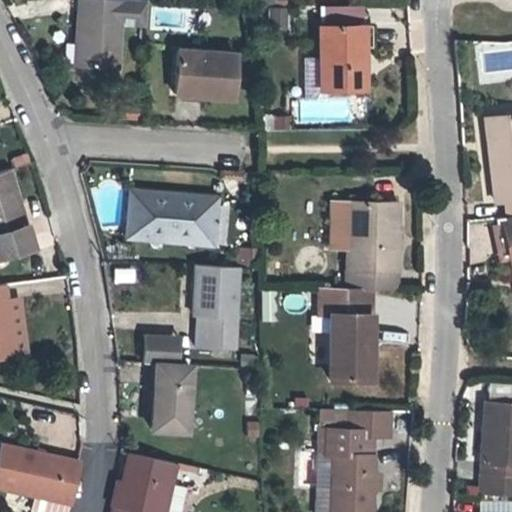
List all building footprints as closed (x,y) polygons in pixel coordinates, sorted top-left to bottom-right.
[(120,0),(76,0),(74,63),(117,65),(120,0)] [(320,87),(324,87),(363,86),(362,23),(319,24),(319,56),(320,87)] [(232,96),(235,53),(177,49),(174,92),(232,96)] [(325,97),(324,87),(320,87),(319,56),(305,57),(306,97),(325,97)] [(283,57),(284,78),(300,77),(299,57),(283,57)] [(505,198),(507,215),(511,213),(511,112),(485,116),(495,200),(505,198)] [(289,131),(290,117),(263,115),(262,129),(289,131)] [(0,249),(31,240),(9,168),(0,170),(0,249)] [(130,189),(129,195),(181,199),(181,193),(130,189)] [(213,242),(213,238),(215,205),(216,195),(181,193),(181,199),(129,195),(126,235),(213,242)] [(330,247),(347,247),(348,201),(330,201),(330,247)] [(396,202),(369,202),(348,201),(347,247),(346,280),(336,280),(336,287),(368,288),(395,288),(396,202)] [(225,206),(215,205),(213,238),(223,239),(225,206)] [(502,215),(511,259),(511,213),(507,215),(502,215)] [(239,266),(258,267),(258,249),(239,249),(239,266)] [(191,312),(195,312),(204,313),(203,345),(233,346),(237,266),(194,263),(191,312)] [(0,355),(27,351),(18,296),(6,299),(4,282),(0,282),(0,355)] [(368,378),(368,288),(336,287),(317,287),(317,313),(329,313),(330,378),(368,378)] [(276,291),(261,291),(261,320),(275,321),(276,291)] [(376,300),(376,335),(413,334),(413,300),(376,300)] [(193,344),(203,345),(204,313),(195,312),(193,344)] [(145,333),(143,362),(154,363),(161,363),(163,334),(145,333)] [(163,334),(161,363),(177,364),(179,335),(163,334)] [(184,429),(189,365),(177,364),(161,363),(154,363),(150,427),(184,429)] [(481,461),(482,461),(506,462),(505,474),(481,472),(480,493),(511,494),(511,402),(484,401),(481,461)] [(349,428),(326,428),(325,453),(316,453),(315,511),(369,511),(369,487),(376,487),(377,473),(370,473),(370,453),(363,453),(363,433),(373,433),(386,434),(387,409),(349,408),(349,428)] [(314,453),(316,453),(325,453),(326,428),(314,428),(314,453)] [(373,453),(373,433),(363,433),(363,453),(370,453),(373,453)] [(0,449),(0,486),(39,495),(69,501),(78,459),(1,443),(0,449)] [(163,511),(175,461),(129,451),(122,481),(121,489),(115,488),(110,511),(163,511)] [(482,461),(481,472),(505,474),(506,462),(482,461)] [(201,486),(205,471),(179,464),(175,479),(201,486)] [(49,511),(66,511),(69,501),(39,495),(35,509),(49,511)]
